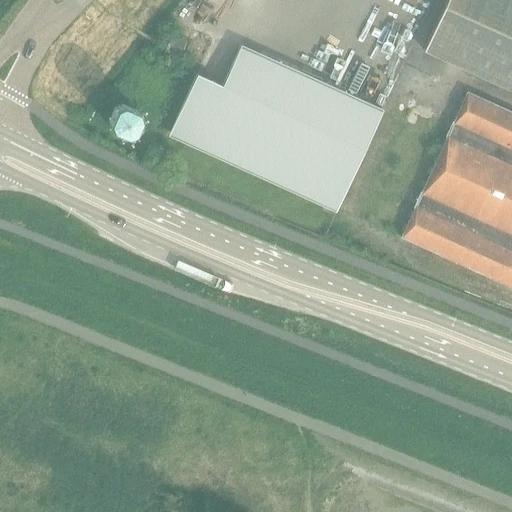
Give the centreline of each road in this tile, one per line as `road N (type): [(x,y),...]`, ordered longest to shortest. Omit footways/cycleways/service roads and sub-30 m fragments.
road 1 (tertiary): [(511,355),(0,128)]
road 2 (tertiary): [(0,167),(252,283),(511,382)]
